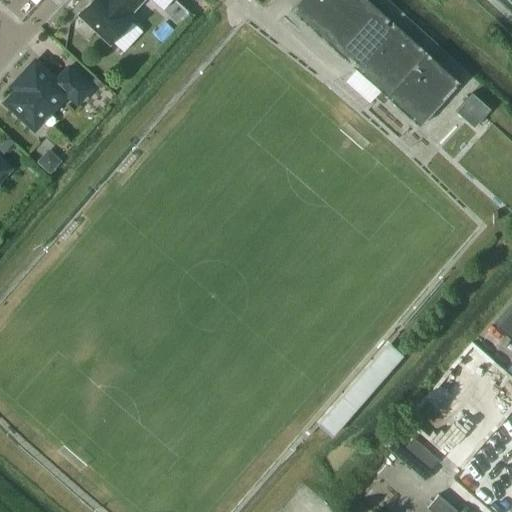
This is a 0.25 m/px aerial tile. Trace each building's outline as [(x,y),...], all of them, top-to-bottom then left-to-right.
[(91,0),(80,13),(111,42),(131,19),(126,14),(139,0),(91,0)] [(152,0),(163,10),(171,0),(152,0)] [(369,0),(299,0),(291,10),(420,126),(460,81),(369,0)] [(15,91),(6,101),(34,127),(66,92),(77,102),(90,88),(68,67),(55,81),(35,61),(22,75),(11,87),(15,91)] [(473,93),(456,111),(473,127),(490,109),(473,93)] [(49,149),(37,161),(50,172),(61,160),(49,149)] [(0,177),(9,168),(0,159),(0,177)] [(511,304),(496,323),(496,324),(511,337),(511,304)] [(347,433),(415,350),(391,331),(323,414),(347,433)] [(432,511),(456,511),(457,511),(438,495),(427,507),(432,511)]
